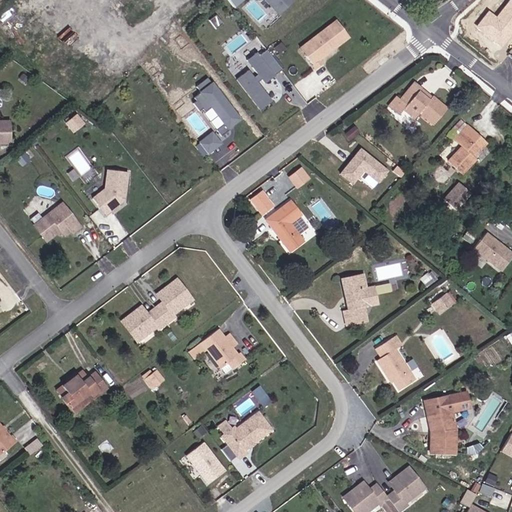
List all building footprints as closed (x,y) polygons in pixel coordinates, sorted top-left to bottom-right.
[(290,0),(269,0),(279,11),(290,0)] [(503,48),(511,35),(511,0),(508,0),(496,16),(488,10),(476,27),(503,48)] [(236,13),(230,8),(225,14),(231,19),(236,13)] [(321,56),(351,34),(338,17),(308,40),(314,48),(307,53),(317,66),(325,61),(321,56)] [(50,33),(44,29),(29,49),(35,54),(50,33)] [(94,65),(55,36),(35,64),(75,93),(94,65)] [(314,48),(308,40),(302,45),(307,53),(314,48)] [(279,52),(286,47),(281,41),(274,46),(279,52)] [(272,101),(258,82),(262,79),(265,83),(282,70),(267,50),(259,56),(257,52),(247,60),(258,74),(254,77),(248,70),(237,79),(260,110),(272,101)] [(237,121),(206,79),(194,88),(199,94),(192,99),(194,102),(191,104),(197,113),(200,110),(203,113),(210,108),(222,125),(214,131),(219,138),(228,131),(226,129),(237,121)] [(418,85),(435,104),(438,101),(429,91),(430,89),(423,82),(418,85)] [(415,120),(421,115),(433,129),(451,112),(440,99),(438,101),(435,104),(418,85),(403,98),(401,96),(392,103),(401,113),(405,109),(415,120)] [(66,123),(75,132),(86,121),(77,112),(66,123)] [(0,142),(11,140),(6,118),(0,119),(0,142)] [(458,139),(465,145),(452,159),(467,174),(481,159),(477,155),(489,142),(470,125),(458,139)] [(359,133),(355,126),(345,132),(349,139),(359,133)] [(218,145),(210,134),(197,144),(204,155),(218,145)] [(384,170),(357,149),(337,174),(350,184),(360,171),(375,182),(384,170)] [(311,178),(304,167),(291,176),(298,186),(311,178)] [(109,168),(107,188),(94,198),(108,215),(126,200),(130,170),(109,168)] [(99,181),(88,190),(92,195),(103,187),(99,181)] [(460,209),(475,194),(462,183),(448,199),(460,209)] [(263,188),(250,199),(262,215),(276,205),(263,188)] [(305,217),(292,201),(270,220),(293,250),(306,240),(295,225),(305,217)] [(83,226),(64,202),(37,225),(49,241),(63,230),(68,234),(74,228),(77,231),(83,226)] [(511,257),(511,249),(489,230),(473,250),(500,272),(511,257)] [(373,306),(365,274),(344,279),(351,310),(347,311),(349,320),(370,315),(368,307),(373,306)] [(150,316),(143,308),(121,324),(138,343),(157,328),(161,331),(176,318),(174,316),(194,300),(178,281),(157,296),(164,305),(150,316)] [(391,282),(376,284),(377,293),(392,290),(391,282)] [(459,301),(451,291),(439,301),(446,310),(459,301)] [(200,344),(221,369),(225,374),(233,367),(234,369),(247,359),(241,351),(237,354),(218,329),(200,344)] [(397,336),(393,339),(400,350),(405,346),(397,336)] [(390,381),(394,378),(403,389),(416,380),(396,353),(400,350),(393,339),(378,350),(383,360),(378,364),(390,381)] [(58,390),(73,408),(94,391),(98,397),(110,387),(100,374),(94,380),(85,370),(58,390)] [(162,380),(153,371),(144,378),(152,388),(162,380)] [(259,385),(252,390),(264,405),(271,400),(259,385)] [(78,413),(98,397),(94,391),(73,408),(78,413)] [(472,408),(469,392),(462,394),(465,409),(465,410),(472,408)] [(462,394),(428,402),(432,419),(435,418),(439,432),(438,444),(435,444),(434,453),(459,453),(460,430),(455,411),(465,409),(462,394)] [(235,429),(233,428),(225,435),(223,436),(241,457),(249,451),(247,447),(273,426),(260,410),(235,429)] [(232,429),(226,423),(219,428),(225,435),(232,429)] [(204,432),(199,426),(192,432),(197,438),(204,432)] [(11,440),(0,428),(0,458),(17,444),(12,439),(11,440)] [(511,432),(501,452),(511,457),(511,432)] [(30,455),(43,444),(37,437),(24,448),(30,455)] [(226,470),(203,442),(184,457),(206,485),(226,470)] [(389,493),(383,484),(379,481),(372,487),(366,480),(347,496),(358,511),(369,511),(383,502),(385,504),(393,499),(402,510),(409,505),(407,500),(427,485),(413,467),(392,482),(396,488),(389,493)] [(497,477),(489,474),(485,483),(493,486),(497,477)] [(481,485),(476,482),(471,489),(476,492),(481,485)] [(495,489),(484,485),(480,493),(491,497),(495,489)] [(476,494),(468,490),(461,503),(469,508),(476,494)]
